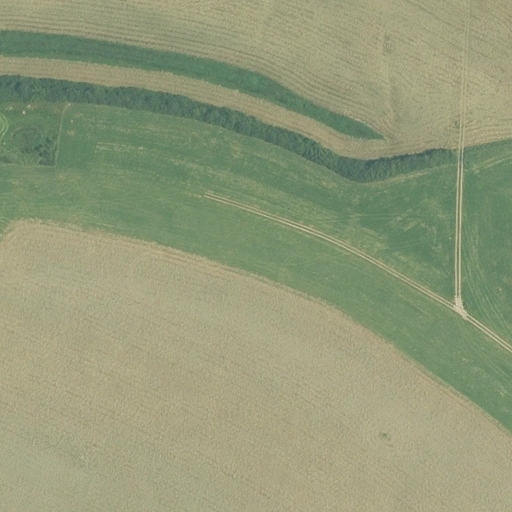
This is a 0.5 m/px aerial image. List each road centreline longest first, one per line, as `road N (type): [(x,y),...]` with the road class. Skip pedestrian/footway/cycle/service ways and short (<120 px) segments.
road 1 (track): [(511,350),(350,248),(206,195)]
road 2 (track): [(457,310),(467,0)]
